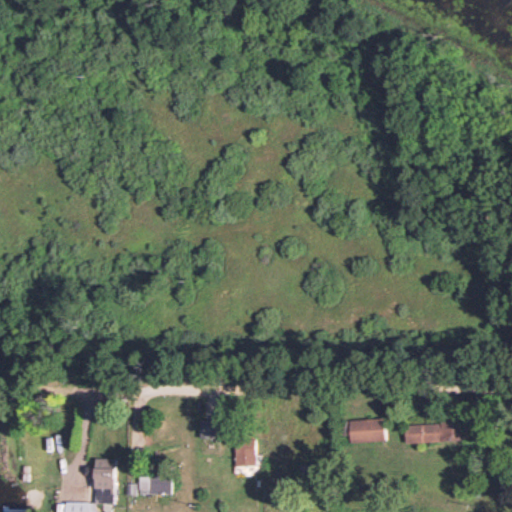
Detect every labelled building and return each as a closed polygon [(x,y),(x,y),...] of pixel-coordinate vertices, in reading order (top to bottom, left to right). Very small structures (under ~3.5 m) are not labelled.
[(405,424),(406,442),(464,440),(463,415),(440,415),(440,422),(405,424)] [(350,419),(352,441),(387,439),(385,417),(350,419)] [(219,437),(219,419),(201,419),(201,438),(219,437)] [(236,464),(257,464),(257,442),(236,441),(236,464)] [(116,502),(117,458),(97,458),(96,502),(116,502)] [(172,493),(173,476),(140,475),(140,492),(172,493)] [(97,511),(98,501),(58,501),(58,511),(97,511)]
